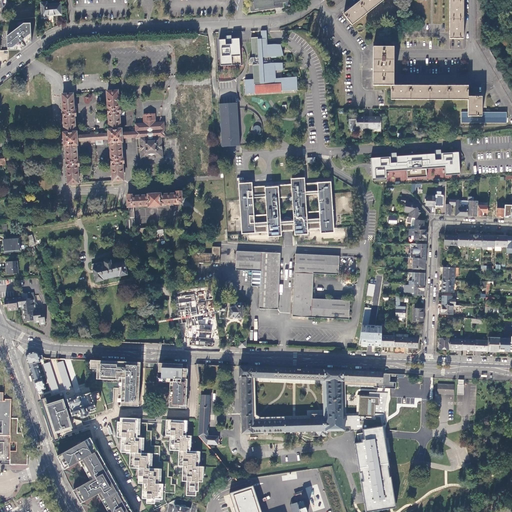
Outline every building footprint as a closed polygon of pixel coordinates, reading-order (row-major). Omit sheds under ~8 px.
[(248,0),(249,0),(250,0),(252,0),(254,10),(274,8),(274,7),(273,4),(282,2),(288,1),(287,0),(248,0)] [(344,14),(352,25),(353,25),(384,0),(361,0),(358,3),(344,14)] [(449,32),(449,39),(463,39),(463,28),(463,9),(463,0),(449,0),(449,24),(449,32)] [(475,0),(476,41),(511,103),(511,89),(483,38),(483,0),(475,0)] [(51,20),(51,21),(53,21),(53,15),(61,15),(60,4),(47,5),(47,2),(41,3),(41,8),(40,8),(40,19),(48,18),(48,20),(51,20)] [(282,2),(273,4),(274,7),(274,8),(275,13),(279,13),(278,8),(283,7),(282,2)] [(7,36),(7,50),(8,50),(20,50),(31,42),(31,23),(23,23),(7,36)] [(279,85),(280,91),(296,90),(295,77),(275,79),(275,71),(282,71),(281,63),(270,63),(260,65),(260,64),(260,58),(270,57),(270,58),(275,58),(275,57),(282,56),(281,53),(281,50),(279,45),(273,45),(266,45),(265,31),(259,31),(260,37),(250,38),(250,42),(251,58),(249,61),(250,63),(251,63),(252,62),(253,62),(256,63),(257,65),(251,65),(252,79),(243,80),(244,85),(244,94),(255,93),(255,92),(254,87),(264,87),(264,92),(272,91),(272,86),(279,85)] [(225,39),(218,40),(220,66),(240,65),(239,42),(239,39),(231,39),(225,39)] [(462,112),(461,123),(506,123),(507,112),(482,112),(482,97),(468,97),(468,86),(461,86),(394,86),(394,43),(387,43),(387,47),(373,47),(373,85),(391,86),(391,99),(468,100),(468,112),(462,112)] [(109,134),(94,135),(91,135),(76,136),(76,132),(75,132),(74,116),(76,116),(75,111),(74,112),(73,94),(62,95),(64,112),(63,112),(63,116),(64,116),(65,133),(64,133),(65,146),(67,162),(66,162),(66,167),(67,166),(68,184),(78,183),(77,166),(79,166),(78,162),(77,162),(76,145),(77,145),(77,141),(91,140),(95,140),(95,142),(95,145),(102,144),(102,140),(109,139),(109,143),(110,143),(111,159),(111,164),(112,164),(113,181),(123,180),(122,163),(124,163),(123,159),(122,159),(121,142),(122,142),(122,139),(136,138),(137,139),(140,138),(141,158),(162,157),(161,137),(164,136),(163,123),(155,124),(154,114),(144,115),(144,124),(136,125),(136,132),(121,133),(121,129),(120,130),(119,113),(121,113),(120,108),(119,108),(118,91),(107,92),(108,109),(108,113),(109,113),(110,130),(108,130),(109,134)] [(237,102),(219,103),(222,146),(240,145),(237,108),(237,102)] [(381,117),(356,117),(356,120),(348,120),(348,125),(350,125),(350,129),(381,129),(381,117)] [(373,158),(370,158),(371,164),(371,169),(372,175),(372,181),(386,180),(386,172),(406,170),(407,178),(427,177),(426,169),(444,167),(445,176),(460,175),(458,152),(441,154),(440,150),(434,150),(435,154),(396,156),(396,153),(390,153),(390,157),(373,158)] [(291,180),(291,184),(265,186),(265,188),(252,189),(252,187),(252,183),(245,183),(238,183),(242,234),(268,232),(268,237),(279,236),(282,236),(281,231),(287,231),(294,230),(295,235),(297,235),(308,234),(308,229),(320,228),(320,233),(334,232),(332,193),(331,181),(317,182),(317,185),(305,185),(305,183),(304,178),(303,178),(291,179),(291,180)] [(181,203),(181,191),(177,192),(177,194),(160,195),(160,194),(148,195),(148,196),(131,197),(131,195),(127,195),(129,221),(130,229),(134,229),(133,206),(149,205),(149,207),(161,206),(161,205),(181,203)] [(415,218),(418,219),(420,211),(419,210),(419,209),(416,205),(414,205),(414,203),(408,202),(409,198),(402,196),(400,204),(405,205),(404,211),(409,212),(409,217),(415,218)] [(435,206),(436,196),(426,196),(426,206),(435,206)] [(455,200),(449,200),(449,205),(447,205),(445,205),(445,215),(450,215),(451,211),(452,211),(452,207),(451,207),(451,205),(455,205),(455,200)] [(460,201),(455,200),(455,205),(455,215),(467,216),(468,205),(460,205),(460,201)] [(478,202),(478,201),(468,201),(468,205),(467,216),(477,216),(478,205),(478,202)] [(496,208),(496,202),(488,201),(488,203),(488,206),(488,211),(494,211),(496,211),(496,208)] [(488,213),(488,211),(488,206),(478,205),(477,216),(482,216),(483,212),(488,213)] [(496,217),(504,217),(505,209),(505,208),(504,208),(503,208),(496,208),(496,211),(496,217)] [(397,215),(389,215),(389,223),(397,223),(397,215)] [(406,222),(411,223),(411,229),(414,229),(424,230),(424,220),(415,220),(415,218),(409,217),(407,217),(406,222)] [(153,234),(165,232),(164,226),(153,227),(153,234)] [(426,240),(427,230),(424,230),(414,229),(414,236),(414,240),(426,240)] [(458,245),(458,235),(445,234),(444,245),(458,245)] [(469,235),(458,234),(458,235),(458,245),(458,246),(469,246),(469,235)] [(482,235),(469,235),(469,246),(482,247),(482,235)] [(495,236),(482,235),(482,247),(494,247),(495,236)] [(507,247),(507,236),(495,236),(494,247),(507,247)] [(3,239),(4,252),(20,251),(19,237),(3,239)] [(410,243),(410,253),(409,253),(409,257),(413,258),(425,258),(426,244),(410,243)] [(191,267),(199,267),(199,263),(220,264),(220,251),(220,248),(212,247),(212,253),(192,252),(191,267)] [(259,310),(278,311),(281,255),(237,252),(236,271),(253,272),(252,288),(261,288),(259,310)] [(292,318),(349,320),(350,301),(313,300),(314,274),(338,275),(339,257),(295,255),(292,318)] [(92,265),(96,282),(104,280),(104,279),(119,276),(119,277),(127,275),(123,257),(111,260),(110,257),(104,259),(104,262),(92,265)] [(425,258),(413,258),(413,268),(425,269),(425,258)] [(6,262),(7,274),(18,274),(17,261),(6,262)] [(454,280),(455,268),(443,267),(443,279),(454,280)] [(425,273),(415,272),(414,281),(409,281),(409,285),(412,285),(414,285),(415,285),(424,285),(425,273)] [(454,280),(443,279),(442,292),(453,292),(454,280)] [(376,284),(369,283),(367,295),(374,296),(376,284)] [(424,294),(424,285),(415,285),(415,287),(414,288),(412,288),(412,290),(413,290),(413,291),(414,292),(414,294),(424,294)] [(186,323),(188,337),(215,339),(215,333),(212,317),(209,317),(207,300),(213,300),(212,296),(207,297),(206,291),(183,295),(183,296),(177,297),(181,324),(186,323)] [(406,306),(403,306),(403,301),(400,301),(400,296),(396,296),(395,317),(406,317),(406,306)] [(442,296),(442,304),(453,305),(455,305),(456,299),(452,299),(452,296),(442,296)] [(17,307),(18,307),(16,297),(4,298),(5,304),(7,304),(7,308),(7,311),(17,310),(17,307)] [(16,297),(18,307),(21,306),(23,321),(31,320),(32,320),(33,320),(33,323),(38,322),(39,325),(44,324),(43,311),(37,312),(37,309),(34,309),(32,298),(20,300),(20,297),(16,297)] [(453,305),(442,304),(441,314),(453,314),(453,305)] [(235,318),(242,318),(242,306),(236,306),(236,307),(230,307),(229,317),(235,317),(235,318)] [(372,308),(365,307),(359,344),(375,345),(375,344),(378,345),(378,346),(381,346),(382,335),(382,331),(382,328),(382,325),(369,324),(372,308)] [(414,321),(423,321),(423,308),(415,308),(414,321)] [(393,336),(382,335),(381,346),(394,346),(395,334),(395,328),(389,328),(388,332),(393,332),(393,334),(393,336)] [(439,349),(449,349),(449,339),(450,332),(447,332),(447,338),(445,338),(445,337),(443,337),(443,338),(440,338),(439,349)] [(395,334),(394,346),(404,347),(405,335),(395,334)] [(408,335),(408,347),(418,348),(418,338),(415,338),(415,335),(408,335)] [(499,351),(511,351),(511,336),(511,338),(500,338),(499,351)] [(488,351),(499,351),(500,338),(488,338),(488,341),(488,351)] [(449,339),(449,349),(462,350),(462,339),(449,339)] [(474,350),(475,340),(462,339),(462,350),(474,350)] [(488,351),(488,341),(475,340),(474,350),(488,351)] [(28,365),(39,395),(43,393),(43,392),(43,389),(45,388),(43,380),(42,380),(36,363),(40,362),(38,353),(35,352),(28,354),(26,356),(28,365)] [(140,362),(91,360),(90,369),(97,369),(97,372),(96,379),(104,379),(112,379),(119,380),(120,377),(122,377),(121,403),(121,405),(138,406),(140,362)] [(170,378),(169,407),(186,408),(187,379),(186,379),(187,369),(182,368),(183,364),(166,363),(159,363),(158,372),(161,372),(161,378),(170,378)] [(327,433),(328,432),(328,431),(328,430),(345,428),(345,421),(345,414),(346,413),(345,395),(345,384),(373,386),(373,388),(378,388),(378,386),(383,386),(383,388),(395,389),(395,382),(389,382),(390,373),(336,370),(239,366),(239,377),(240,377),(242,433),(284,432),(284,433),(285,433),(285,432),(290,431),(290,433),(291,433),(291,431),(297,431),(297,432),(298,432),(298,431),(304,431),(304,432),(305,432),(305,431),(311,431),(311,436),(318,436),(326,436),(326,435),(327,435),(327,433)] [(437,393),(453,394),(453,385),(437,384),(437,393)] [(81,416),(82,417),(89,415),(89,414),(89,413),(97,410),(99,412),(101,409),(101,408),(101,406),(99,400),(100,398),(99,392),(96,391),(91,393),(91,392),(83,395),(84,395),(81,396),(80,394),(77,395),(77,397),(74,398),(74,397),(68,399),(71,409),(70,409),(72,416),(78,414),(79,417),(81,416)] [(0,460),(9,461),(9,459),(10,459),(10,462),(15,462),(15,465),(27,465),(27,454),(25,445),(22,434),(17,434),(17,418),(10,418),(11,399),(4,399),(4,401),(3,401),(3,393),(0,392),(0,460)] [(345,421),(345,428),(350,428),(350,431),(353,430),(360,472),(363,493),(364,503),(365,511),(367,511),(391,509),(396,508),(395,499),(394,495),(394,491),(390,472),(389,464),(387,453),(383,426),(387,393),(369,393),(369,396),(357,395),(356,413),(346,413),(345,414),(345,421)] [(207,436),(210,395),(200,395),(199,416),(199,436),(200,436),(206,444),(218,445),(218,436),(207,436)] [(46,398),(41,399),(55,441),(59,440),(58,435),(72,430),(68,417),(72,416),(70,410),(67,411),(67,408),(65,409),(62,401),(55,403),(54,402),(48,404),(46,398)] [(138,419),(122,418),(122,422),(117,422),(117,430),(121,430),(121,445),(130,445),(129,460),(134,461),(134,468),(138,468),(138,476),(143,476),(142,491),(147,491),(146,503),(155,504),(155,502),(166,502),(165,500),(165,492),(175,492),(175,485),(171,484),(171,477),(167,477),(168,462),(158,461),(159,446),(150,446),(150,431),(146,430),(146,423),(137,423),(138,419)] [(166,420),(165,428),(170,428),(169,443),(174,443),(173,451),(178,451),(178,459),(182,459),(181,474),(186,474),(185,491),(195,492),(197,492),(198,482),(202,483),(202,467),(198,467),(199,452),(189,451),(190,436),(186,436),(186,421),(166,420)] [(57,457),(63,471),(80,461),(91,480),(73,490),(80,504),(98,494),(108,511),(132,511),(90,438),(57,457)] [(262,511),(254,484),(230,492),(236,511),(262,511)] [(195,511),(197,503),(191,502),(190,507),(174,504),(175,500),(167,504),(165,511),(195,511)]
